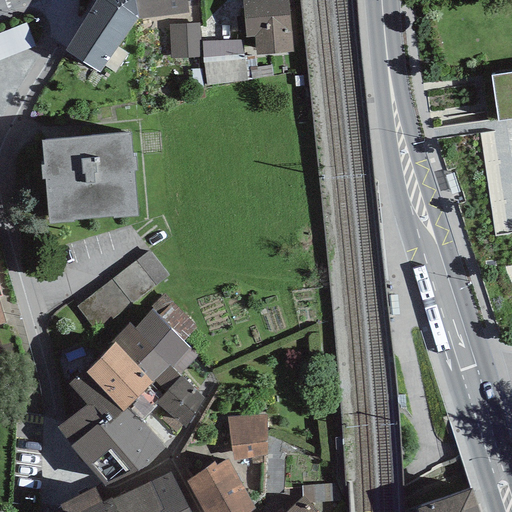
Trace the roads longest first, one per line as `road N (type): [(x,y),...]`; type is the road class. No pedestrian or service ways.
road 1 (primary): [(474,397),(399,138),(381,0)]
road 2 (residential): [(0,177),(55,414),(51,511)]
road 3 (residential): [(69,0),(0,150)]
road 4 (primary): [(510,511),(474,397)]
